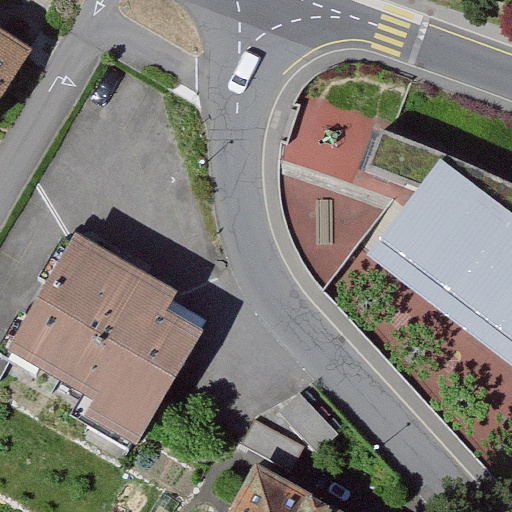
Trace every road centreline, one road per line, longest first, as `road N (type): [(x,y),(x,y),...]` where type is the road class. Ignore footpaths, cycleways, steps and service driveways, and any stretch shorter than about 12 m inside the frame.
road 1 (residential): [(261,0),(242,53),(236,163),(259,274),(472,511)]
road 2 (residential): [(511,79),(287,0)]
